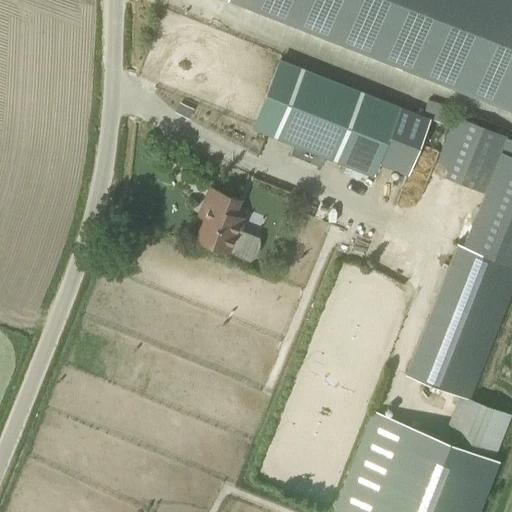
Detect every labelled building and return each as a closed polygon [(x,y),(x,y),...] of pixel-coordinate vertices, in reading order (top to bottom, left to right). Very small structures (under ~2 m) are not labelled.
[(511,0),(225,0),(511,112),(511,0)] [(279,60),(253,126),(373,174),(378,162),(399,107),(279,60)] [(202,205),(208,207),(195,238),(249,259),(253,255),(256,250),(257,244),(257,238),(239,230),(244,218),(233,214),(239,199),(209,187),(202,205)] [(405,373),(458,394),(468,398),(469,396),(511,287),(511,264),(457,242),(405,373)] [(448,422),(452,441),(373,410),(333,511),(476,511),(497,459),(493,457),(511,413),(469,396),(468,398),(458,394),(448,422)]
